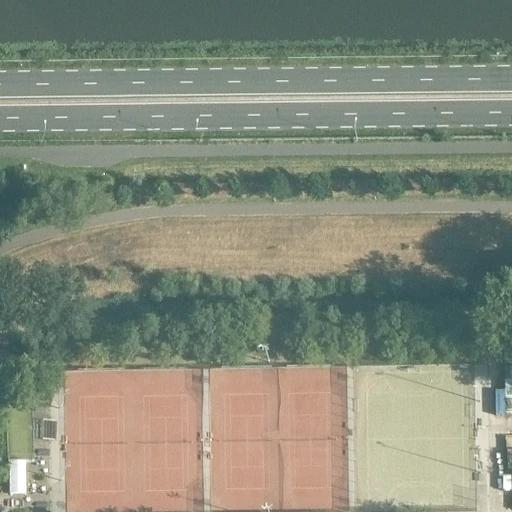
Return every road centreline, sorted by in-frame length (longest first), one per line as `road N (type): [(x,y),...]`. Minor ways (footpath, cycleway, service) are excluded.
road 1 (primary): [(0,117),(511,111)]
road 2 (primary): [(511,79),(0,85)]
